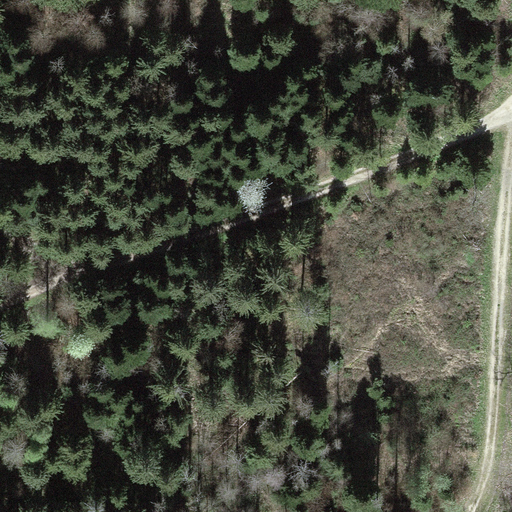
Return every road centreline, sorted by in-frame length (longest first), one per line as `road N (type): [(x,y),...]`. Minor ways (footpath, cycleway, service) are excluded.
road 1 (track): [(511,103),(313,186),(153,237),(0,304)]
road 2 (track): [(455,511),(480,464),(499,393),(511,224)]
